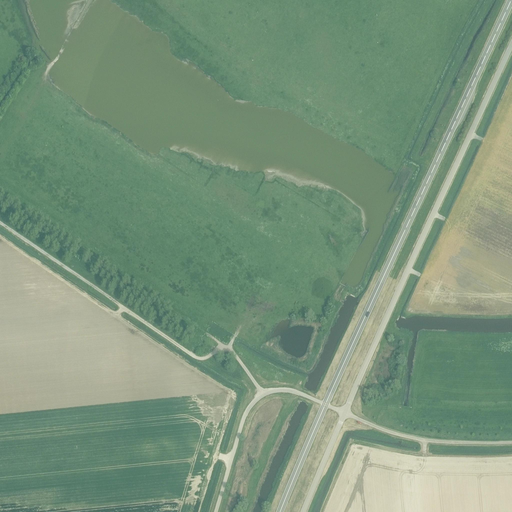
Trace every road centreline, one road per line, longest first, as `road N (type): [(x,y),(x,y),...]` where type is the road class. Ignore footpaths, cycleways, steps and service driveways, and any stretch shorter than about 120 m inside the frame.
road 1 (trunk): [(325,405),(511,0)]
road 2 (unclassified): [(344,413),(511,41)]
road 3 (track): [(262,393),(228,348),(194,357),(0,222)]
road 4 (unclassified): [(215,511),(243,419),(262,393),(291,390),(325,405)]
road 5 (unclassified): [(344,413),(435,442),(511,442)]
